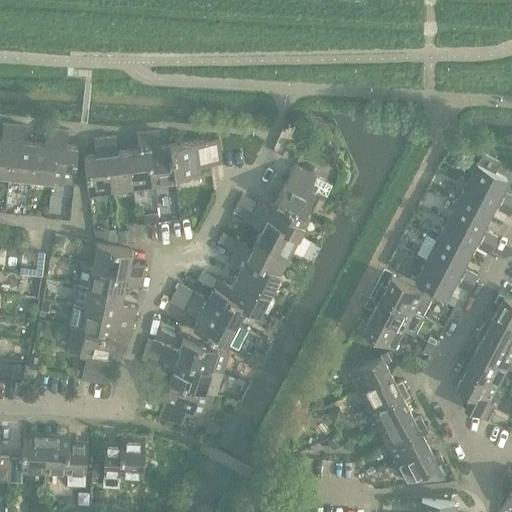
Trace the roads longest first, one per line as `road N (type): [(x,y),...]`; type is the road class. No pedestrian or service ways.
road 1 (residential): [(269,143),(257,167),(231,176),(193,254),(163,253),(117,414),(0,405)]
road 2 (residential): [(482,459),(437,376),(511,250)]
road 3 (residential): [(291,486),(371,496),(488,482)]
